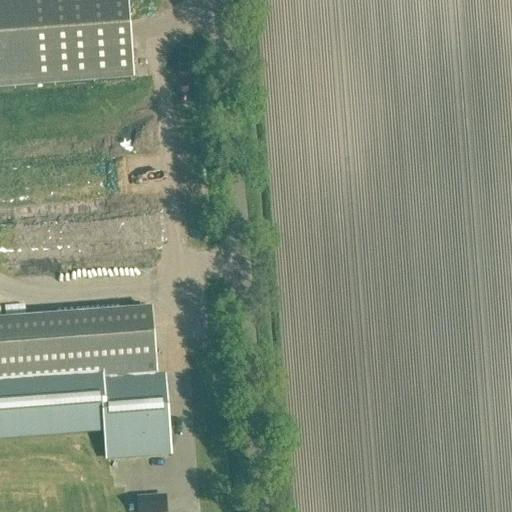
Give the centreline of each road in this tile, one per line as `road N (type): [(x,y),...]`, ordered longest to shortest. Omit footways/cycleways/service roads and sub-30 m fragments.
road 1 (unclassified): [(258,511),(220,0)]
road 2 (unknown): [(240,268),(95,288),(24,286),(0,277)]
